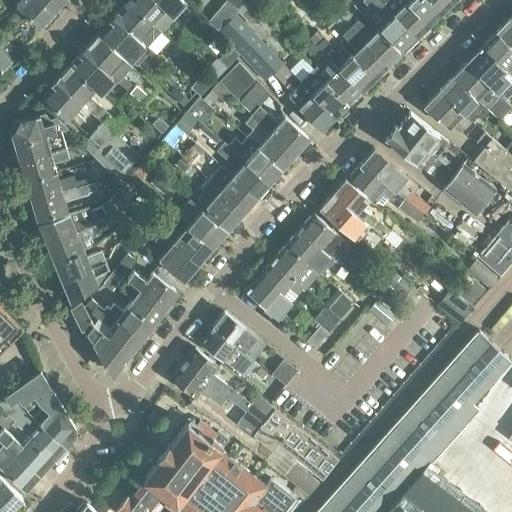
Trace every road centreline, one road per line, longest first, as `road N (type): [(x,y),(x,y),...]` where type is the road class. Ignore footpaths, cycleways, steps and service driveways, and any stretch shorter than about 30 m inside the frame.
road 1 (residential): [(491,0),(355,135),(324,149),(140,382),(104,410)]
road 2 (residential): [(104,410),(38,302),(0,210)]
road 3 (residential): [(83,0),(50,36),(40,66),(0,108)]
road 4 (residential): [(40,511),(75,472),(104,410)]
